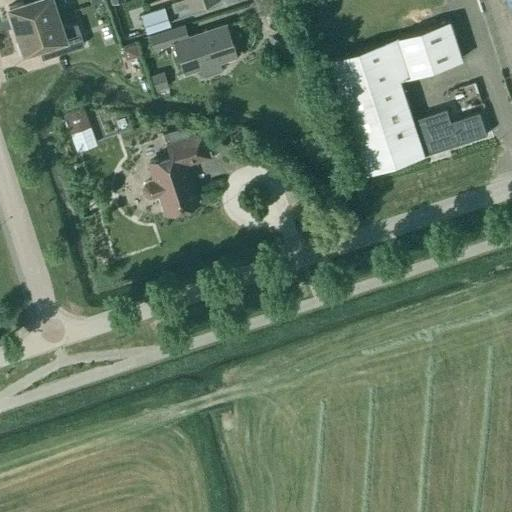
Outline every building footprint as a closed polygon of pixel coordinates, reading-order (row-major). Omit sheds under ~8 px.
[(63,0),(31,0),(8,7),(15,30),(57,17),(53,5),(64,1),(63,0)] [(178,0),(171,3),(173,12),(190,6),(189,3),(198,0),(178,0)] [(164,6),(141,14),(147,33),(154,30),(170,25),(164,6)] [(83,46),(76,24),(61,29),(57,17),(15,30),(18,41),(14,42),(18,54),(53,43),(56,55),(83,46)] [(450,19),(331,58),(368,173),(425,154),(423,148),(445,141),(447,147),(487,133),(480,111),(451,120),(447,107),(413,118),(400,78),(463,58),(450,19)] [(149,36),(153,50),(173,43),(183,74),(198,68),(201,76),(220,70),(218,62),(236,56),(226,23),(187,36),(184,24),(149,36)] [(136,44),(122,48),(125,60),(139,55),(136,44)] [(163,71),(151,75),(156,90),(168,86),(163,71)] [(479,76),(465,79),(470,101),(483,98),(479,76)] [(92,132),(83,107),(63,114),(72,139),(92,132)] [(183,163),(189,161),(207,155),(200,134),(166,145),(169,155),(149,162),(155,178),(148,180),(144,183),(142,186),(142,190),(145,194),(148,196),(153,196),(160,193),(166,211),(196,201),(183,163)] [(217,139),(211,148),(230,159),(235,151),(217,139)]
